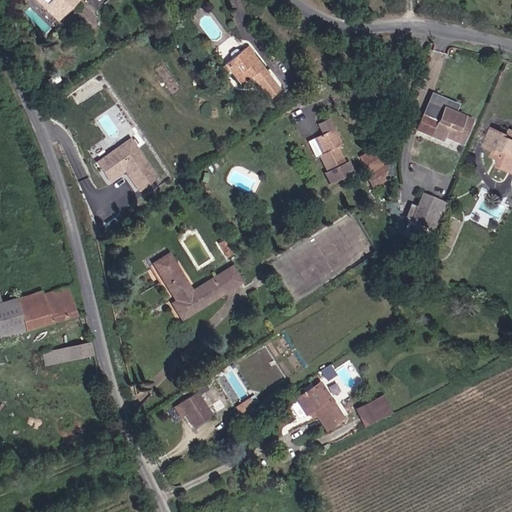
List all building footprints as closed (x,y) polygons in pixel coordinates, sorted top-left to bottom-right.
[(26,0),(21,6),(28,13),(32,9),(39,1),(49,10),(42,18),(57,32),(78,9),(68,0),(26,0)] [(114,0),(99,0),(109,8),(115,1),(114,0)] [(54,35),(57,32),(42,18),(32,9),(28,13),(54,35)] [(71,27),(83,37),(92,27),(80,17),(71,27)] [(97,32),(92,27),(83,37),(88,42),(97,32)] [(259,81),(277,104),(288,95),(261,58),(265,56),(259,49),(249,55),(247,53),(243,52),(241,54),(239,57),(240,61),(233,67),(249,88),(259,81)] [(439,117),(425,111),(417,127),(442,137),(444,133),(461,141),(472,117),(444,105),(441,113),(439,117)] [(426,107),(425,111),(439,117),(441,113),(426,107)] [(339,152),(334,156),(344,170),(341,172),(348,182),(369,167),(364,159),(357,163),(356,161),(359,159),(349,145),(356,140),(352,135),(349,137),(342,127),(345,125),(339,116),(329,123),(336,132),(328,137),(339,152)] [(349,137),(352,135),(345,125),(342,127),(349,137)] [(511,128),(509,128),(507,132),(492,126),(484,145),(493,149),(491,155),(500,159),(498,164),(511,169),(511,128)] [(339,152),(328,137),(323,141),(334,156),(339,152)] [(135,138),(95,161),(109,185),(128,173),(139,192),(160,180),(135,138)] [(395,153),(396,152),(391,144),(377,153),(382,161),(395,153)] [(377,188),(389,180),(391,165),(370,179),(377,188)] [(407,217),(425,225),(438,197),(420,189),(414,202),(407,217)] [(446,200),(438,197),(425,225),(433,228),(446,200)] [(401,214),(407,217),(414,202),(407,199),(401,214)] [(217,249),(223,258),(229,254),(223,245),(217,249)] [(229,254),(223,258),(227,263),(233,259),(229,254)] [(222,299),(215,288),(195,301),(191,296),(169,258),(155,267),(177,304),(172,307),(182,323),(222,299)] [(215,288),(222,299),(243,286),(234,270),(212,283),(215,288)] [(195,301),(215,288),(212,283),(191,296),(195,301)] [(19,301),(30,333),(78,316),(68,288),(31,301),(30,296),(18,300),(19,301)] [(0,324),(6,341),(30,333),(19,301),(0,307),(0,324)] [(56,365),(90,357),(87,343),(46,352),(48,362),(55,360),(56,365)] [(321,368),(325,379),(337,373),(332,363),(321,368)] [(344,425),(326,393),(319,397),(316,394),(297,405),(307,422),(316,417),(326,435),(344,425)] [(214,422),(198,397),(180,408),(186,418),(196,433),(214,422)] [(383,400),(358,413),(367,430),(392,417),(383,400)] [(261,417),(253,403),(238,412),(246,426),(261,417)] [(186,418),(180,408),(175,412),(181,421),(186,418)]
